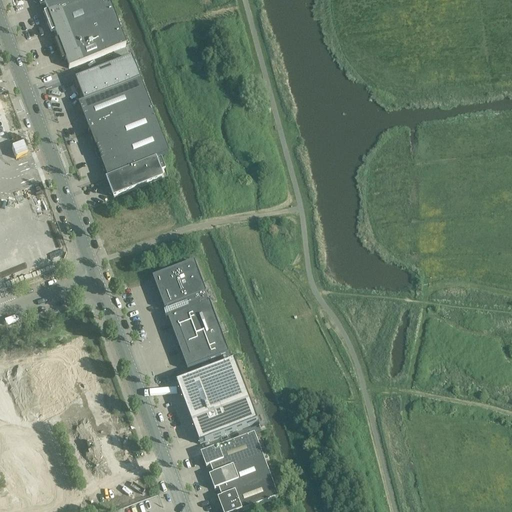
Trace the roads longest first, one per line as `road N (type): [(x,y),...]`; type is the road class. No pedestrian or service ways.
road 1 (unclassified): [(95,279),(0,27)]
road 2 (unclassified): [(182,511),(95,279)]
